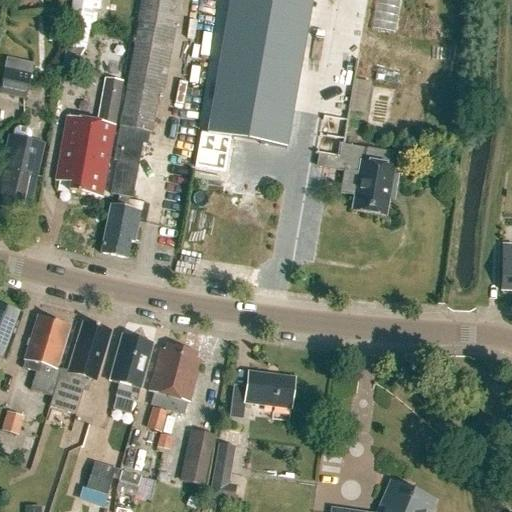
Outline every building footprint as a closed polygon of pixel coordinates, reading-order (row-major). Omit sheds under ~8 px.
[(85,52),(93,0),(72,0),(67,32),(68,32),(65,49),(85,52)] [(178,31),(183,0),(143,0),(135,50),(114,164),(117,165),(110,196),(118,197),(116,209),(110,208),(100,257),(126,262),(129,245),(133,246),(133,244),(138,245),(140,233),(136,232),(138,226),(146,227),(150,208),(142,206),(141,213),(127,211),(129,200),(131,200),(141,147),(148,148),(150,136),(153,137),(161,94),(166,95),(178,31)] [(253,145),(332,159),(345,161),(339,195),(355,198),(353,213),(386,219),(390,201),(394,202),(400,171),(391,169),(393,157),(341,148),(357,61),(270,46),(253,145)] [(0,88),(0,95),(25,102),(31,76),(5,70),(0,88)] [(54,183),(70,186),(68,195),(101,200),(122,84),(105,81),(97,125),(66,120),(54,183)] [(205,119),(195,167),(223,173),(233,125),(205,119)] [(12,140),(0,189),(0,208),(29,215),(45,147),(12,140)] [(511,246),(501,246),(500,293),(511,292),(511,246)] [(0,360),(4,361),(20,318),(0,310),(0,360)] [(36,319),(21,370),(34,374),(29,392),(51,398),(59,371),(54,370),(67,328),(36,319)] [(96,385),(110,339),(105,338),(106,333),(80,326),(66,374),(59,371),(51,398),(51,399),(49,408),(75,416),(82,393),(87,394),(90,383),(96,385)] [(119,387),(116,399),(129,403),(129,402),(136,403),(151,346),(122,339),(110,385),(119,387)] [(147,393),(152,395),(149,407),(164,411),(180,351),(165,347),(163,353),(158,352),(147,393)] [(199,362),(195,361),(196,356),(180,351),(164,411),(182,416),(186,403),(188,404),(199,362)] [(232,387),(228,420),(242,422),(244,404),(289,411),(293,381),(247,375),(245,389),(232,387)] [(152,410),(146,430),(159,434),(160,435),(166,414),(152,410)] [(17,438),(23,419),(6,414),(1,433),(17,438)] [(190,432),(179,483),(203,489),(214,438),(190,432)] [(218,446),(208,500),(233,504),(236,487),(228,486),(235,449),(218,446)] [(124,466),(138,471),(142,458),(128,453),(124,466)] [(94,465),(85,492),(106,498),(107,495),(111,497),(119,473),(94,465)] [(121,473),(114,500),(133,505),(141,479),(121,473)] [(379,511),(429,511),(434,503),(391,484),(379,511)]
